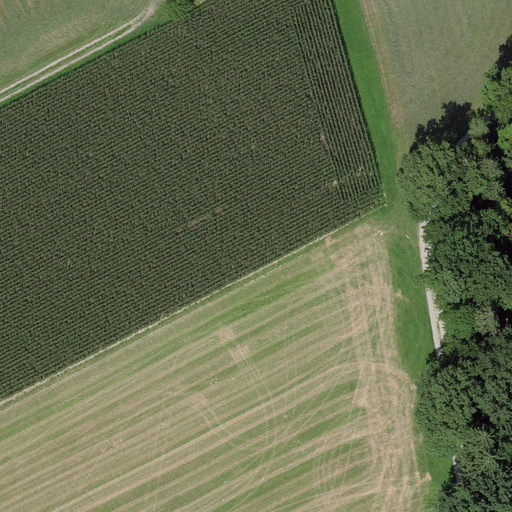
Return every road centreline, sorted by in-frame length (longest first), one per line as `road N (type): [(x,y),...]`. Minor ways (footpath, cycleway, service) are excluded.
road 1 (track): [(472,511),(430,247),(433,198),(462,137),(511,102)]
road 2 (track): [(0,101),(143,25),(159,0)]
